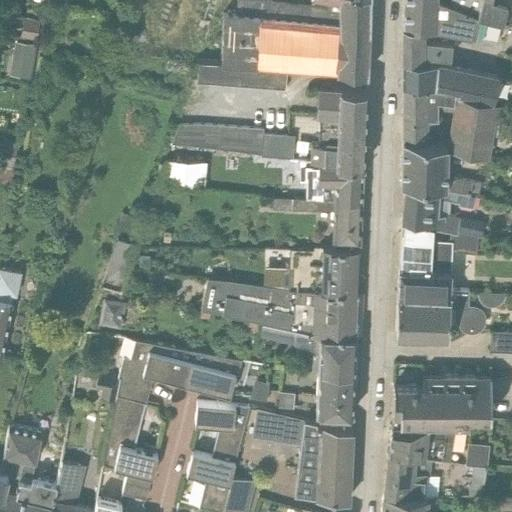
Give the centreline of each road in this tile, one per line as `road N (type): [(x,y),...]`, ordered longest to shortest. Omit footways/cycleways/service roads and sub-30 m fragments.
road 1 (residential): [(364,511),(386,0)]
road 2 (unknown): [(158,511),(189,389)]
